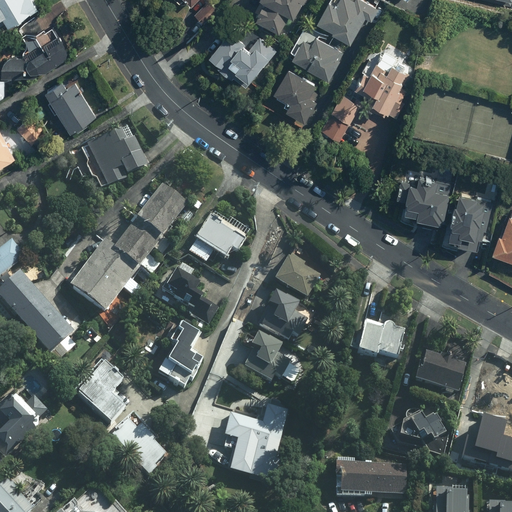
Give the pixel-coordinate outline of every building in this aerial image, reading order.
[(0,0),(0,18),(7,15),(12,23),(38,8),(34,0),(0,0)] [(303,0),(259,0),(250,17),(280,33),(288,18),(292,21),(303,0)] [(349,45),(365,18),(370,21),(377,8),(363,0),(330,0),(316,25),(349,45)] [(217,10),(209,1),(195,14),(204,23),(217,10)] [(37,74),(47,69),(70,56),(71,45),(61,30),(52,35),(49,30),(29,41),(33,49),(26,52),(8,51),(5,72),(37,74)] [(209,60),(219,67),(217,69),(231,80),(233,78),(245,88),(275,51),(259,38),(248,52),(228,36),(209,60)] [(339,51),(316,37),(311,44),(304,39),(291,59),(328,82),(341,61),(335,58),(339,51)] [(360,84),(365,87),(362,91),(372,96),(370,98),(374,100),(371,106),(376,108),(374,111),(384,116),(385,114),(387,115),(388,114),(395,118),(408,91),(405,89),(414,69),(398,62),(395,68),(392,66),(389,72),(375,66),(370,75),(366,73),(360,84)] [(316,102),(308,98),(315,86),(288,70),(273,95),(290,105),(286,112),(304,122),(316,102)] [(0,97),(8,93),(8,76),(0,75),(0,97)] [(99,116),(78,82),(69,88),(64,80),(49,89),(74,131),(99,116)] [(453,97),(454,95),(439,91),(427,139),(511,160),(511,109),(459,96),(458,98),(453,97)] [(339,99),(323,127),(327,129),(325,132),(340,141),(359,106),(345,98),(343,101),(339,99)] [(30,117),(19,127),(34,143),(43,130),(30,117)] [(7,140),(0,128),(0,165),(18,155),(9,139),(7,140)] [(110,189),(128,179),(127,177),(149,166),(134,137),(127,140),(122,130),(89,147),(110,189)] [(415,187),(400,182),(395,197),(407,201),(404,212),(439,224),(449,192),(442,189),(440,193),(435,192),(436,188),(426,184),(427,181),(418,178),(415,187)] [(178,191),(177,193),(165,185),(120,247),(106,237),(69,287),(108,315),(143,268),(152,274),(160,263),(151,257),(156,250),(165,257),(170,250),(161,243),(190,203),(180,196),(182,193),(178,191)] [(460,243),(462,237),(473,240),(485,205),(460,197),(445,239),(460,243)] [(511,210),(511,211),(496,257),(511,262),(511,210)] [(206,264),(209,260),(214,264),(219,256),(220,257),(222,254),(229,258),(234,250),(240,254),(248,242),(230,229),(230,228),(214,217),(190,253),(206,264)] [(64,358),(58,351),(63,346),(69,353),(77,346),(71,340),(76,335),(23,275),(16,281),(8,271),(27,256),(12,239),(0,249),(0,278),(9,288),(0,295),(0,298),(52,357),(58,363),(64,358)] [(322,277),(291,258),(276,281),(307,300),(322,277)] [(169,288),(179,294),(176,299),(189,308),(186,312),(206,325),(216,308),(204,300),(206,298),(196,291),(199,285),(178,272),(169,288)] [(260,328),(285,340),(289,343),(293,334),(301,338),(310,321),(298,315),(303,305),(278,293),(260,328)] [(381,354),(399,359),(406,333),(368,323),(360,354),(379,360),(381,354)] [(186,327),(183,334),(178,331),(171,345),(175,347),(160,375),(186,389),(190,382),(195,384),(207,362),(198,358),(200,354),(194,351),(202,336),(186,327)] [(243,368),(266,380),(272,384),(277,375),(294,385),(302,372),(290,365),(294,358),(282,352),(285,346),(262,334),(243,368)] [(418,382),(447,389),(446,394),(455,396),(456,391),(461,393),(467,366),(452,362),(452,359),(443,357),(442,360),(424,356),(418,382)] [(127,375),(123,379),(109,365),(106,368),(101,363),(84,381),(88,385),(77,396),(110,430),(129,411),(131,409),(146,425),(147,425),(147,424),(148,424),(149,423),(150,422),(150,421),(151,421),(151,420),(152,419),(153,418),(153,417),(153,416),(154,415),(154,414),(154,413),(154,412),(154,411),(154,410),(154,409),(154,408),(154,407),(154,406),(154,405),(153,405),(153,404),(153,403),(152,402),(151,401),(151,400),(150,400),(127,375)] [(511,393),(502,391),(501,397),(468,391),(462,421),(485,425),(483,435),(511,440),(511,393)] [(20,404),(1,421),(13,435),(0,446),(0,450),(10,462),(56,421),(44,408),(32,418),(20,404)] [(227,440),(233,441),(226,471),(274,482),(290,411),(268,406),(264,424),(232,417),(227,440)] [(437,418),(428,424),(422,415),(412,422),(411,420),(393,432),(403,447),(427,451),(429,455),(445,459),(448,435),(437,418)] [(151,478),(159,471),(157,469),(168,459),(155,446),(158,444),(144,429),(140,434),(130,424),(115,439),(151,478)] [(405,466),(364,464),(364,461),(338,460),(336,497),(373,499),(373,495),(408,496),(409,474),(405,474),(405,466)] [(0,511),(26,511),(16,501),(18,500),(6,488),(0,493),(0,511)] [(459,494),(452,494),(452,490),(438,489),(436,511),(467,511),(469,496),(459,496),(459,494)] [(83,511),(79,508),(81,506),(76,501),(65,511),(83,511)] [(511,511),(511,504),(487,503),(486,511),(511,511)]
